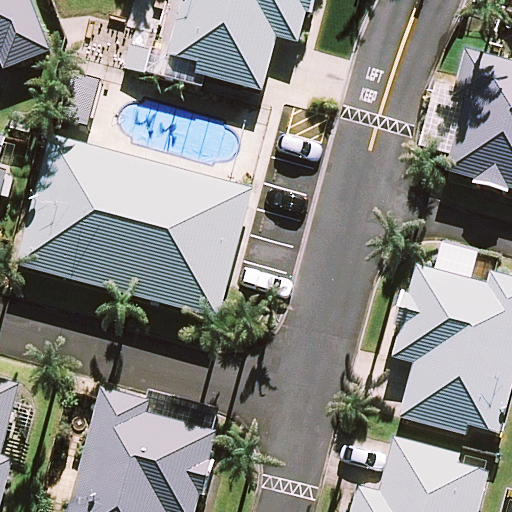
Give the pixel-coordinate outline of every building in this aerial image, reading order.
[(0,0),(0,71),(2,77),(52,57),(30,0),(0,0)] [(167,0),(159,34),(134,28),(123,72),(190,89),(192,80),(261,97),(275,42),(297,47),(309,0),(167,0)] [(511,71),(466,59),(455,98),(435,93),(419,153),(450,161),(445,181),(511,198),(511,71)] [(253,199),(51,145),(17,271),(218,326),(253,199)] [(466,286),(414,274),(408,300),(400,298),(391,336),(398,338),(392,364),(413,369),(400,424),(496,448),(511,383),(511,287),(468,276),(466,286)] [(0,491),(25,391),(0,385),(0,491)] [(147,409),(100,397),(69,511),(194,511),(214,439),(144,420),(147,409)] [(477,511),(489,471),(393,445),(378,501),(355,495),(350,511),(477,511)]
